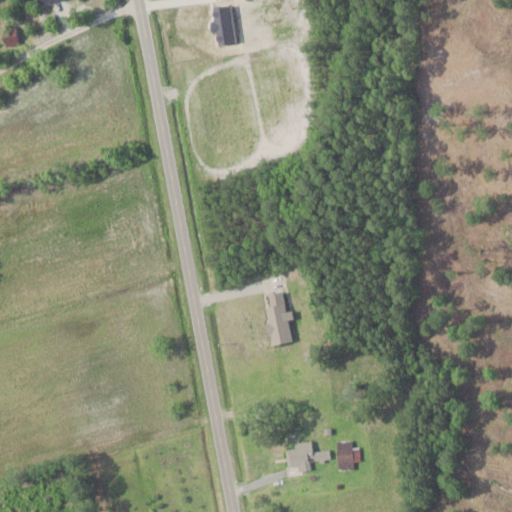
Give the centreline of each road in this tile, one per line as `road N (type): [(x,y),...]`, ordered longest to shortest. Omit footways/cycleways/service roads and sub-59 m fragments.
road 1 (residential): [(233,511),(138,0)]
road 2 (residential): [(0,50),(141,11)]
